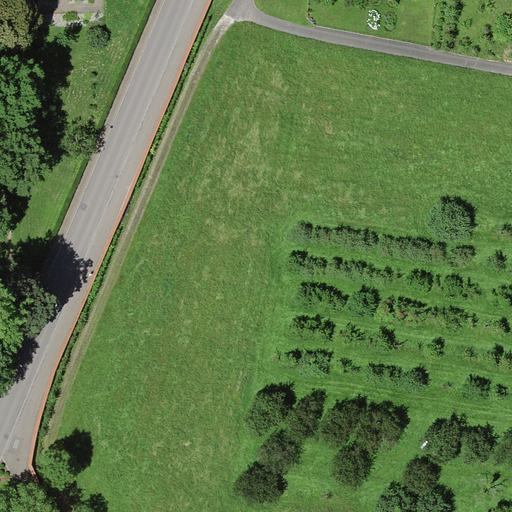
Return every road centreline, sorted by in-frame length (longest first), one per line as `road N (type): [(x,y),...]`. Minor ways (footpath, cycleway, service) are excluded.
road 1 (track): [(243,3),(212,43),(59,404),(54,471),(73,511)]
road 2 (tertiary): [(0,419),(176,0)]
